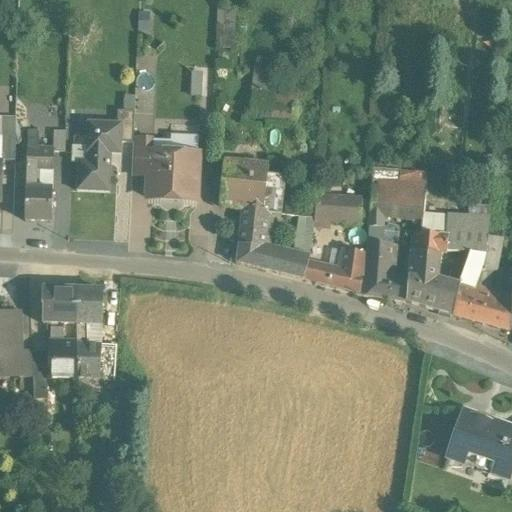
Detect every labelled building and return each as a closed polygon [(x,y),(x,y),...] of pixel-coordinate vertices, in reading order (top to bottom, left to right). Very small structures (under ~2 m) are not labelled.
[(218,49),(235,49),(236,7),(219,7),(218,49)] [(297,95),(252,91),(250,117),(294,121),(297,95)] [(134,113),(118,112),(117,125),(122,126),(121,144),(133,144),(133,141),(134,113)] [(0,119),(0,166),(1,166),(1,162),(0,162),(0,140),(0,138),(15,139),(15,120),(0,119)] [(117,125),(87,124),(86,148),(86,163),(78,163),(78,164),(76,192),(108,193),(110,155),(120,156),(121,144),(122,126),(117,125)] [(38,134),(28,134),(27,140),(27,153),(36,153),(36,149),(38,149),(38,134)] [(65,134),(54,134),(53,153),(65,154),(65,153),(64,153),(65,134)] [(15,139),(0,138),(0,140),(0,162),(1,162),(14,162),(15,139)] [(153,142),(133,141),(133,144),(131,177),(149,177),(150,159),(152,159),(153,154),(153,142)] [(86,163),(86,148),(73,148),(72,163),(78,164),(78,163),(86,163)] [(36,153),(27,153),(26,171),(36,171),(53,171),(53,153),(36,153)] [(197,157),(153,154),(152,159),(150,159),(149,177),(148,200),(160,200),(165,196),(179,196),(183,201),(195,202),(197,157)] [(267,168),(225,164),(221,207),(243,209),(268,211),(271,177),(266,176),(267,168)] [(36,171),(26,171),(26,190),(36,191),(36,171)] [(280,217),(284,178),(271,177),(268,211),(268,215),(280,217)] [(426,186),(372,182),(370,216),(382,217),(413,220),(422,221),(426,186)] [(36,191),(26,190),(25,223),(51,223),(52,191),(36,191)] [(362,201),(316,198),(315,207),(314,220),(314,221),(323,221),(361,222),(362,201)] [(315,207),(284,205),(284,216),(300,219),(314,220),(315,207)] [(268,211),(243,209),(237,265),(265,271),(267,255),(264,255),(268,215),(268,211)] [(382,217),(370,216),(369,221),(369,226),(368,245),(381,246),(382,217)] [(488,220),(446,217),(446,237),(445,252),(475,255),(486,255),(487,238),(488,220)] [(510,217),(501,217),(501,226),(510,227),(510,217)] [(294,259),(267,255),(265,271),(303,281),(308,261),(313,228),(314,221),(314,220),(300,219),(294,259)] [(422,221),(413,220),(411,237),(411,238),(420,238),(420,234),(421,234),(422,221)] [(323,221),(314,221),(313,228),(321,229),(323,221)] [(421,234),(420,234),(420,238),(411,238),(410,253),(438,256),(439,252),(445,252),(446,237),(421,234)] [(503,240),(487,238),(486,255),(482,271),(496,273),(503,240)] [(381,246),(368,245),(363,297),(387,301),(392,247),(381,246)] [(438,256),(410,253),(405,304),(453,317),(459,287),(436,284),(438,256)] [(363,255),(346,254),(341,274),(319,269),(315,284),(360,295),(363,272),(363,255)] [(475,255),(461,287),(460,287),(474,291),(482,271),(486,255),(475,255)] [(308,261),(303,281),(315,284),(319,269),(308,261)] [(511,274),(504,274),(500,306),(487,303),(483,326),(509,333),(511,292),(511,274)] [(488,300),(474,296),(474,291),(460,287),(453,317),(483,326),(487,303),(488,300)] [(78,291),(42,290),(41,309),(43,309),(42,325),(52,325),(53,291),(78,292),(78,291)] [(78,292),(53,291),(52,325),(64,325),(76,326),(78,292)] [(103,293),(78,292),(76,326),(102,327),(103,293)] [(1,316),(0,316),(0,373),(19,373),(20,373),(19,354),(18,314),(1,315),(1,316)] [(64,325),(52,325),(50,363),(77,364),(77,346),(63,346),(64,325)] [(76,326),(77,346),(101,347),(102,327),(76,326)] [(101,347),(77,346),(77,364),(78,381),(81,381),(80,389),(89,390),(89,381),(112,382),(114,347),(101,347)] [(31,353),(19,354),(20,373),(19,373),(19,380),(32,379),(31,353)] [(47,401),(45,353),(31,353),(32,379),(33,401),(47,401)] [(77,364),(50,363),(52,381),(78,381),(77,364)] [(511,429),(492,423),(490,429),(462,420),(448,459),(483,472),(483,469),(509,478),(511,468),(511,429)]
